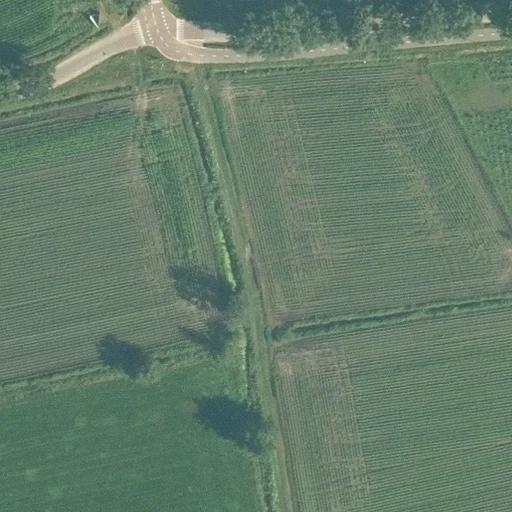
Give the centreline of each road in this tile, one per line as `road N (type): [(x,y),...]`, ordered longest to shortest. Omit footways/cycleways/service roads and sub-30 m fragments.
road 1 (track): [(286,511),(231,239),(183,53)]
road 2 (unclassified): [(157,30),(237,32),(511,10)]
road 3 (unclassified): [(0,94),(157,30)]
